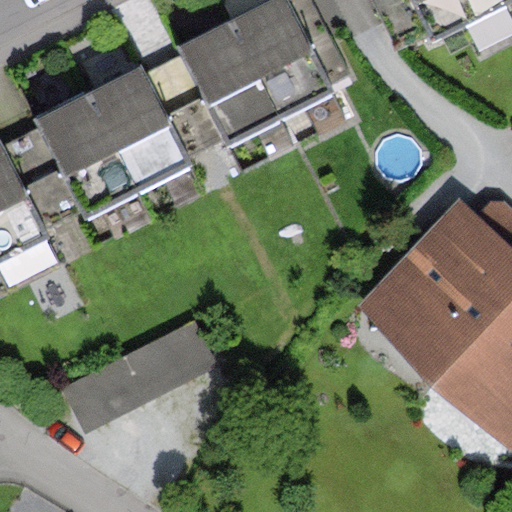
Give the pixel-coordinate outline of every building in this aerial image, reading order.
[(285,0),(269,0),(229,21),(280,121),(333,94),(329,84),(347,75),(327,37),(309,46),(285,0)] [(431,44),(485,16),(476,0),(409,0),(412,5),(382,21),(397,49),(427,34),(431,44)] [(511,0),(476,0),(485,16),(511,2),(511,0)] [(228,148),(280,121),(229,21),(175,48),(202,100),(184,109),(204,148),(222,139),(228,148)] [(187,157),(204,148),(184,109),(167,118),(140,66),(87,93),(138,193),(191,166),(187,157)] [(85,220),(138,193),(87,93),(33,120),(60,173),(42,182),(62,221),(79,212),(85,220)] [(44,230),(62,221),(42,182),(24,191),(0,143),(0,263),(49,239),(44,230)] [(404,326),(449,369),(511,301),(511,276),(457,225),(387,299),(409,320),(404,326)] [(511,301),(449,369),(494,411),(499,405),(511,417),(511,301)] [(61,389),(84,435),(218,367),(194,321),(61,389)]
